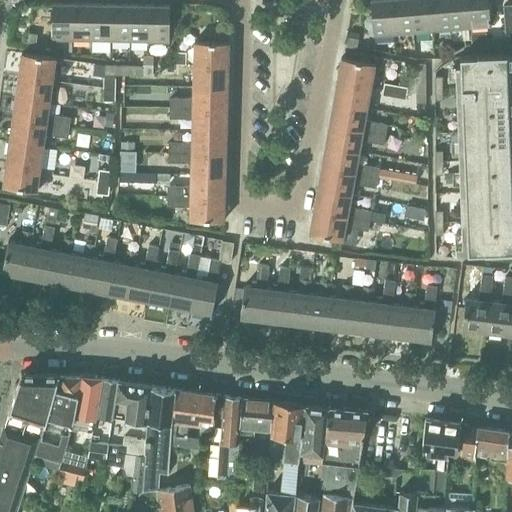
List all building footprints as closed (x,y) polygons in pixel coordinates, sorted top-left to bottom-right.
[(394,33),(391,0),(371,0),(374,35),(394,33)] [(413,31),(410,0),(391,0),(394,33),(413,31)] [(433,30),(430,0),(410,0),(413,31),(433,30)] [(452,28),(449,0),(430,0),(433,30),(452,28)] [(468,0),(449,0),(452,28),(471,27),(468,0)] [(488,0),(468,0),(471,27),(491,25),(488,0)] [(71,39),(72,2),(53,2),(52,38),(71,39)] [(91,39),(92,3),(72,2),(71,39),(91,39)] [(110,40),(111,3),(92,3),(91,39),(110,40)] [(130,40),(131,3),(111,3),(110,40),(130,40)] [(131,3),(130,40),(150,40),(150,4),(131,3)] [(150,4),(150,40),(169,41),(170,4),(150,4)] [(37,42),(37,33),(28,32),(27,42),(37,42)] [(349,36),(347,45),(357,47),(359,38),(349,36)] [(228,41),(195,40),(194,63),(228,63),(228,41)] [(19,74),(52,79),(55,57),(22,52),(19,74)] [(186,52),(174,52),(174,64),(186,64),(186,52)] [(511,77),(511,53),(460,55),(468,242),(455,243),(456,252),(511,250),(511,77)] [(153,55),(144,54),(144,64),(153,64),(153,55)] [(338,78),(371,85),(376,63),(342,56),(338,78)] [(228,63),(194,63),(194,85),(227,86),(228,63)] [(115,65),(106,64),(106,74),(115,74),(115,65)] [(153,64),(144,64),(144,65),(144,76),(153,76),(153,64)] [(426,64),(416,64),(416,76),(426,76),(426,64)] [(125,65),(115,65),(115,74),(124,74),(125,65)] [(134,65),(125,65),(124,74),(134,75),(134,65)] [(144,76),(144,65),(134,65),(134,75),(144,76)] [(49,101),(52,79),(19,74),(16,96),(49,101)] [(426,76),(416,76),(417,86),(426,86),(426,76)] [(104,88),(116,88),(116,77),(104,77),(104,88)] [(371,85),(338,78),(334,100),(367,106),(371,85)] [(394,97),(396,85),(385,83),(383,95),(394,97)] [(227,86),(194,85),(193,97),(170,97),(170,106),(227,108),(227,86)] [(408,87),(396,85),(394,97),(406,99),(408,87)] [(426,86),(417,86),(417,95),(426,95),(426,86)] [(116,88),(104,88),(103,101),(116,102),(116,88)] [(426,95),(417,95),(417,105),(426,105),(426,95)] [(49,101),(16,96),(13,118),(69,126),(71,116),(47,113),(49,101)] [(367,106),(334,100),(330,122),(386,133),(388,123),(365,119),(367,106)] [(227,108),(170,106),(169,117),(193,117),(192,129),(226,130),(227,108)] [(105,111),(103,125),(110,127),(112,112),(105,111)] [(69,126),(13,118),(10,140),(43,145),(45,132),(68,136),(69,126)] [(386,133),(330,122),(326,144),(359,150),(361,139),(384,143),(386,133)] [(226,130),(192,129),(192,141),(169,140),(169,151),(225,152),(226,130)] [(43,145),(10,140),(6,162),(40,166),(43,145)] [(119,141),(119,149),(133,149),(133,141),(119,141)] [(359,150),(326,144),(322,166),(378,176),(379,172),(417,179),(418,173),(357,162),(359,150)] [(225,152),(169,151),(168,160),(192,161),(191,174),(225,175),(225,152)] [(119,152),(119,165),(130,165),(130,152),(119,152)] [(40,166),(6,162),(3,184),(37,189),(40,166)] [(378,176),(322,166),(318,188),(351,194),(353,181),(376,186),(378,176)] [(99,169),(98,181),(111,182),(112,170),(99,169)] [(118,172),(117,182),(154,183),(154,173),(118,172)] [(155,173),(155,184),(168,184),(168,174),(155,173)] [(225,175),(191,174),(191,185),(168,185),(167,195),(224,197),(225,175)] [(109,194),(111,182),(98,181),(97,193),(109,194)] [(351,194),(318,188),(313,210),(369,220),(371,211),(371,210),(349,205),(351,194)] [(224,197),(167,195),(167,204),(190,205),(190,218),(224,219),(224,197)] [(10,205),(0,203),(0,211),(8,213),(10,205)] [(369,220),(313,210),(309,231),(342,238),(345,225),(368,229),(369,220)] [(417,210),(415,222),(424,223),(426,212),(417,210)] [(371,211),(369,220),(384,223),(386,213),(371,211)] [(44,279),(50,248),(55,226),(44,224),(41,242),(37,241),(36,245),(30,244),(29,244),(23,275),(44,279)] [(2,271),(23,275),(29,244),(30,244),(33,229),(24,227),(21,243),(8,240),(2,271)] [(107,291),(113,260),(117,238),(107,236),(103,254),(99,253),(98,258),(92,256),(86,287),(107,291)] [(65,283),(71,252),(74,239),(65,238),(62,251),(50,248),(44,279),(65,283)] [(233,241),(222,239),(219,259),(231,261),(233,241)] [(71,252),(65,283),(86,287),(92,256),(94,243),(86,242),(83,255),(71,252)] [(148,299),(154,268),(159,246),(149,244),(145,262),(141,261),(140,266),(133,264),(127,295),(148,299)] [(169,304),(175,272),(179,250),(169,248),(166,266),(161,265),(161,270),(154,268),(148,299),(169,304)] [(127,295),(133,264),(136,251),(127,250),(125,263),(113,260),(107,291),(127,295)] [(190,308),(196,276),(200,254),(190,252),(187,270),(182,269),(181,274),(175,272),(169,304),(190,308)] [(366,259),(365,269),(375,270),(376,260),(366,259)] [(190,308),(211,312),(221,262),(212,260),(209,275),(204,274),(204,278),(196,276),(190,308)] [(241,315),(262,318),(266,287),(269,264),(259,263),(256,281),(252,280),(251,285),(245,284),(241,315)] [(283,321),(287,289),(290,267),(280,265),(277,283),(273,283),(272,288),(266,287),(262,318),(283,321)] [(462,327),(486,330),(489,300),(490,300),(493,275),(482,273),(479,298),(466,297),(462,327)] [(509,333),(511,309),(511,277),(505,276),(502,301),(490,300),(489,300),(486,330),(509,333)] [(304,323),(308,292),(310,279),(301,278),(299,291),(287,289),(283,321),(304,323)] [(371,300),(367,331),(389,334),(392,302),(394,289),(395,280),(386,279),(385,288),(384,298),(379,297),(378,301),(371,300)] [(308,292),(304,323),(325,326),(329,295),(331,281),(322,280),(320,294),(308,292)] [(346,329),(350,297),(352,284),(343,283),(341,296),(329,295),(325,326),(346,329)] [(414,305),(410,336),(431,339),(435,308),(434,308),(437,285),(427,284),(425,302),(420,301),(420,306),(414,305)] [(367,331),(371,300),(373,287),(364,286),(363,299),(350,297),(346,329),(367,331)] [(403,304),(392,302),(389,334),(410,336),(414,305),(415,293),(405,291),(403,304)] [(0,511),(17,511),(36,454),(40,438),(41,438),(44,430),(45,426),(59,374),(22,373),(0,440),(0,511)] [(40,442),(36,454),(45,457),(56,460),(61,462),(73,426),(73,425),(75,414),(81,375),(59,374),(51,407),(45,426),(64,431),(60,447),(40,442)] [(73,425),(73,426),(79,427),(78,429),(93,431),(95,420),(96,413),(98,404),(103,377),(81,375),(75,414),(73,425)] [(98,404),(96,413),(147,420),(151,384),(103,377),(98,404)] [(145,455),(145,468),(159,468),(169,469),(171,435),(172,419),(174,388),(151,384),(147,420),(146,439),(145,455)] [(172,419),(171,435),(187,437),(189,422),(200,423),(201,423),(201,427),(213,428),(214,419),(213,419),(216,394),(174,388),(172,419)] [(220,442),(218,458),(225,459),(224,475),(236,475),(238,442),(239,432),(240,425),(242,397),(225,395),(222,442),(220,442)] [(240,425),(239,432),(255,433),(254,449),(253,458),(268,459),(270,438),(270,433),(273,400),(242,397),(240,425)] [(304,404),(273,400),(268,459),(284,460),(284,459),(299,460),(300,452),(304,404)] [(323,455),(328,407),(304,404),(300,452),(323,455)] [(328,407),(323,455),(321,484),(338,486),(355,488),(363,445),(362,445),(368,410),(328,407)] [(478,426),(426,418),(418,493),(445,494),(445,490),(449,457),(476,461),(476,456),(476,453),(475,453),(478,426)] [(476,447),(475,453),(476,453),(476,456),(490,457),(492,448),(494,449),(496,428),(478,426),(476,447)] [(508,460),(509,431),(496,428),(494,449),(492,448),(490,457),(508,460)] [(136,438),(136,454),(145,455),(146,439),(136,438)] [(91,442),(88,457),(106,460),(109,444),(91,442)] [(126,453),(126,452),(126,446),(109,444),(106,460),(105,464),(124,467),(126,453)] [(239,453),(238,457),(253,458),(254,449),(239,448),(239,453)] [(124,467),(122,478),(133,477),(136,454),(126,452),(126,453),(124,467)] [(133,477),(131,492),(143,491),(144,478),(145,468),(145,455),(136,454),(133,477)] [(56,460),(45,457),(42,465),(53,469),(56,460)] [(293,511),(296,493),(298,472),(299,460),(284,459),(284,460),(281,492),(267,491),(265,511),(293,511)] [(299,460),(298,472),(308,474),(310,461),(299,460)] [(61,462),(58,473),(84,480),(86,469),(61,462)] [(144,478),(143,491),(156,489),(159,468),(145,468),(144,478)] [(167,488),(156,489),(158,504),(159,504),(159,511),(193,511),(190,484),(167,488)] [(351,511),(353,502),(355,488),(338,486),(337,494),(324,492),(321,511),(351,511)] [(474,492),(445,490),(445,494),(444,507),(443,507),(442,511),(473,511),(474,508),(474,492)] [(415,511),(417,505),(418,494),(400,491),(399,508),(398,511),(415,511)] [(296,493),(293,511),(317,511),(320,496),(296,493)] [(236,507),(236,511),(261,511),(262,497),(250,497),(250,507),(236,507)] [(398,511),(399,508),(353,502),(351,511),(398,511)]
